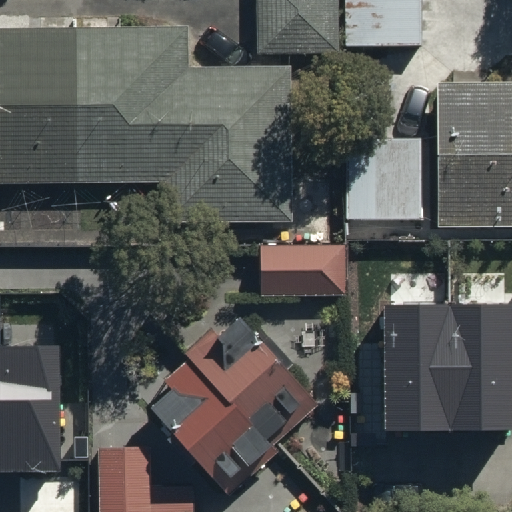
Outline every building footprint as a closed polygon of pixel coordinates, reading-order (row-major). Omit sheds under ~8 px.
[(320,0),(256,0),(256,53),(320,54),(320,0)] [(416,48),(417,0),(368,0),(367,46),(416,48)] [(288,64),(184,64),(184,27),(0,27),(0,181),(164,182),(164,223),(289,223),(289,239),(321,239),(321,181),(288,181),(288,64)] [(511,82),(436,82),(436,225),(511,224),(511,82)] [(418,137),(341,136),(340,220),(417,221),(418,137)] [(345,245),(254,246),(255,294),(345,293),(345,245)] [(169,390),(153,404),(233,495),(281,453),(272,444),(315,406),(287,373),(295,366),(236,299),(180,347),(189,356),(161,381),(169,390)] [(511,304),(385,306),(386,428),(511,426),(511,304)] [(57,348),(0,348),(0,470),(59,470),(57,348)] [(511,511),(511,430),(441,429),(440,511),(511,511)] [(147,446),(96,447),(97,511),(192,511),(192,488),(148,489),(147,446)] [(414,462),(356,462),(356,505),(414,505),(414,462)]
